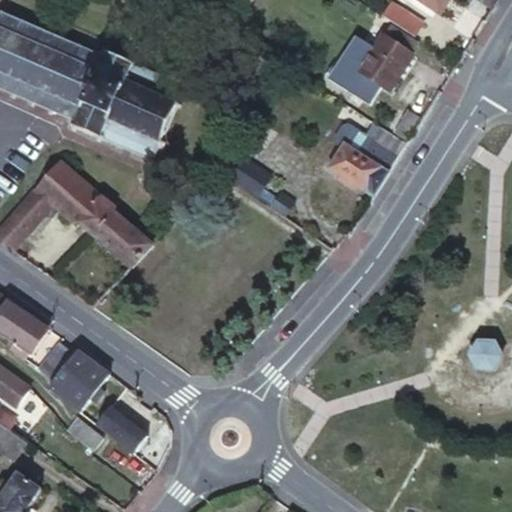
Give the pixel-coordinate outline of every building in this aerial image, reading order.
[(239,0),(238,1),(251,11),(258,0),(239,0)] [(413,0),(442,18),(453,0),(413,0)] [(495,0),(476,0),(489,9),(495,0)] [(397,3),(388,17),(408,29),(418,35),(426,22),(397,3)] [(0,87),(11,92),(10,95),(15,97),(17,95),(30,101),(29,103),(34,105),(34,102),(49,109),(48,111),(51,113),(52,110),(69,117),(68,120),(71,121),(70,123),(74,125),(73,128),(76,130),(78,126),(99,135),(98,139),(101,140),(102,137),(106,138),(107,135),(110,137),(111,134),(157,154),(157,156),(160,157),(162,156),(164,156),(165,154),(162,152),(167,140),(170,141),(172,138),(173,138),(175,134),(171,131),(180,110),(183,111),(184,106),(181,104),(182,102),(178,99),(176,103),(156,94),(156,91),(153,90),(158,79),(161,80),(162,77),(160,76),(161,73),(158,72),(156,74),(138,67),(139,64),(136,63),(137,60),(133,59),(132,61),(110,53),(112,50),(108,49),(106,51),(103,50),(102,52),(98,51),(97,53),(80,46),(81,44),(77,42),(76,44),(61,38),(62,35),(57,33),(56,36),(43,30),(44,27),(39,25),(38,28),(23,21),(24,19),(20,18),(19,20),(4,14),(6,11),(2,9),(0,12),(0,87)] [(229,13),(222,21),(251,41),(258,31),(229,13)] [(401,26),(393,38),(421,57),(429,46),(401,26)] [(421,57),(393,38),(386,49),(368,38),(342,79),(382,104),(398,80),(404,84),(421,57)] [(404,152),(410,142),(398,134),(396,133),(370,116),(344,100),(330,123),(361,142),(367,133),(374,137),(364,156),(391,173),(392,170),(404,152)] [(408,112),(396,133),(398,134),(410,142),(416,133),(423,121),(408,112)] [(380,190),(391,173),(364,156),(343,142),(328,164),(377,196),(380,190)] [(263,196),(274,167),(241,154),(229,183),(263,196)] [(80,221),(130,265),(143,250),(150,242),(114,210),(117,206),(63,158),(37,188),(56,204),(78,223),(80,221)] [(37,188),(0,230),(0,240),(15,251),(56,204),(37,188)] [(282,194),(276,204),(290,214),(296,203),(282,194)] [(0,312),(0,330),(16,341),(18,343),(35,318),(26,312),(8,300),(0,312)] [(18,343),(16,341),(11,349),(15,352),(26,361),(31,353),(33,354),(50,331),(35,318),(18,343)] [(57,380),(76,354),(58,343),(41,369),(57,380)] [(479,343),(468,358),(477,373),(495,374),(505,359),(496,343),(479,343)] [(86,357),(79,350),(76,354),(57,380),(71,390),(91,360),(86,357)] [(0,397),(17,410),(31,389),(0,368),(0,397)] [(134,451),(159,416),(120,389),(96,424),(134,451)] [(0,423),(0,424),(6,428),(10,431),(17,421),(3,412),(0,409),(0,423)] [(75,417),(65,429),(91,449),(101,437),(75,417)] [(10,431),(18,436),(21,439),(28,443),(33,433),(21,424),(17,421),(10,431)] [(0,423),(0,449),(6,453),(18,436),(10,431),(6,428),(0,424),(0,423)] [(171,431),(160,424),(138,458),(140,459),(145,463),(155,471),(158,468),(168,449),(171,431)] [(36,429),(33,433),(28,443),(36,449),(43,454),(52,441),(36,429)] [(0,511),(18,511),(34,488),(11,471),(3,483),(0,481),(0,511)] [(102,495),(89,485),(81,496),(104,511),(113,511),(117,506),(102,495)]
